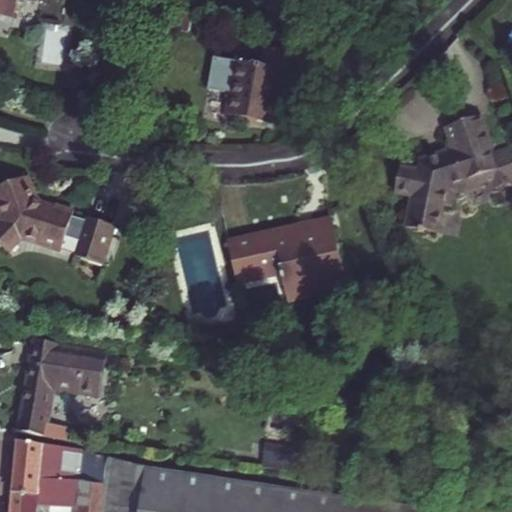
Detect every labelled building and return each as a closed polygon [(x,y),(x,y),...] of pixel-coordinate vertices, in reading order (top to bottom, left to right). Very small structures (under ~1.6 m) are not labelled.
[(0,0),(0,25),(16,28),(19,8),(37,12),(38,7),(61,12),(62,0),(0,0)] [(240,102),(236,124),(282,132),(289,98),(299,100),(305,63),(275,57),(271,75),(246,70),(223,66),(217,98),(240,102)] [(490,165),(493,164),(497,163),(484,129),(480,130),(489,154),(486,155),(490,165)] [(511,160),(494,168),(493,164),(490,165),(486,155),(489,154),(480,130),(446,143),(454,164),(443,168),(445,173),(436,177),(435,174),(424,178),(423,188),(403,186),(399,212),(417,215),(412,246),(421,247),(421,250),(430,251),(431,248),(444,250),(448,222),(458,223),(460,206),(491,194),(493,202),(499,200),(499,201),(511,196),(511,160)] [(435,174),(436,177),(445,173),(443,168),(434,172),(435,174)] [(0,206),(4,219),(0,224),(0,242),(7,248),(20,232),(61,248),(75,209),(56,202),(53,208),(37,202),(27,174),(0,183),(0,206)] [(231,248),(243,290),(284,279),(291,301),(351,285),(330,217),(312,222),(312,225),(231,248)] [(36,349),(23,438),(74,447),(76,437),(54,433),(58,397),(101,403),(108,359),(36,349)] [(73,453),(21,447),(15,511),(115,511),(118,464),(73,453)] [(147,471),(118,464),(115,511),(141,511),(147,473),(147,471)] [(414,511),(386,508),(147,473),(141,511),(414,511)]
